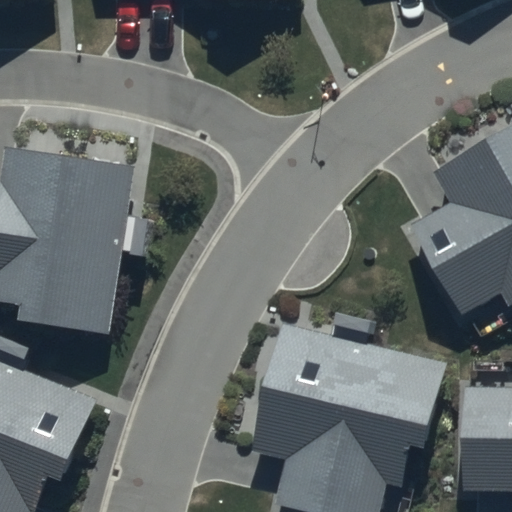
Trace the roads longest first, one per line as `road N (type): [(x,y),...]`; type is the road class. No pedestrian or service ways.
road 1 (residential): [(305,179),(213,318),(175,399),(143,511)]
road 2 (residential): [(305,179),(241,131),(182,101),(127,86),(0,72)]
road 3 (residential): [(511,38),(404,91),(305,179)]
